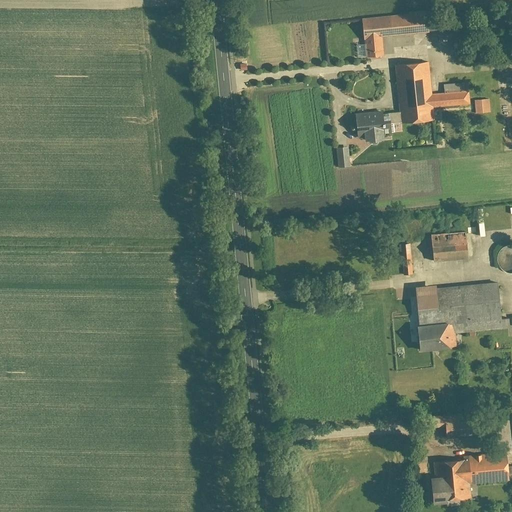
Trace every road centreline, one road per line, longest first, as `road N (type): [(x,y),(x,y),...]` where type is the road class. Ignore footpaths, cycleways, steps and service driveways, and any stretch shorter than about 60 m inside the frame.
road 1 (tertiary): [(266,511),(216,0)]
road 2 (unknown): [(259,435),(405,425)]
